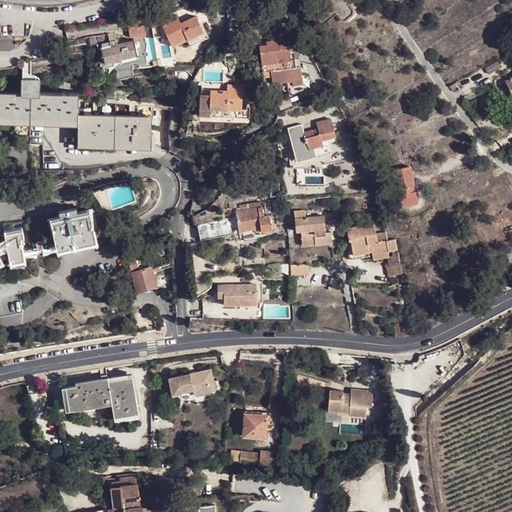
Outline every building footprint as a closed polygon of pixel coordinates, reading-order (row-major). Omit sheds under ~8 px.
[(133,37),(145,37),(139,6),(126,12),(130,37),(133,37)] [(177,15),(161,22),(173,47),(180,43),(188,40),(190,46),(206,39),(204,32),(196,16),(181,23),(177,15)] [(275,34),(266,35),(267,45),(260,46),(263,71),(271,70),(296,66),(295,55),(290,55),(288,40),(285,40),(284,33),(275,34)] [(0,50),(12,50),(17,47),(16,37),(0,36),(0,50)] [(112,61),(121,59),(137,55),(133,41),(117,45),(116,41),(111,42),(112,46),(103,48),(106,62),(112,61)] [(123,62),(121,59),(112,61),(113,63),(104,66),(104,73),(124,69),(123,62)] [(499,60),(485,67),(488,74),(502,66),(499,60)] [(301,66),(296,66),(271,70),(272,81),(282,80),(282,82),(293,81),(293,79),(302,77),(301,66)] [(78,114),(79,104),(79,93),(62,92),(62,95),(39,95),(39,82),(23,81),(23,94),(0,94),(0,91),(0,118),(30,119),(30,124),(42,124),(43,119),(62,120),(70,119),(78,120),(78,117),(78,114)] [(227,84),(227,91),(209,91),(208,116),(226,117),(227,109),(243,109),(243,85),(227,84)] [(152,105),(79,104),(78,114),(78,117),(78,120),(78,124),(78,147),(130,148),(130,143),(151,144),(152,105)] [(379,111),(375,104),(369,108),(373,114),(379,111)] [(337,141),(331,118),(317,121),(318,128),(305,131),(311,155),(320,153),(321,156),(334,152),(332,142),(337,141)] [(389,140),(382,144),(384,149),(392,146),(389,140)] [(370,162),(365,154),(356,158),(359,167),(370,162)] [(410,166),(393,171),(402,206),(410,205),(418,203),(410,166)] [(130,184),(134,194),(143,191),(139,180),(130,184)] [(265,195),(252,197),(253,203),(261,201),(262,207),(263,206),(265,206),(266,213),(271,212),(268,198),(268,197),(267,196),(265,195)] [(239,230),(242,230),(261,227),(261,231),(272,229),(271,228),(274,228),(272,219),(270,220),(269,215),(265,216),(263,206),(262,207),(261,201),(253,203),(241,205),(241,208),(238,208),(239,211),(236,212),(239,230)] [(75,210),(63,213),(63,217),(51,220),(57,245),(73,241),(96,236),(91,211),(76,214),(75,210)] [(314,238),(315,243),(332,242),(331,231),(326,232),(324,215),(306,217),(305,210),(295,211),(296,231),(301,231),(302,239),(314,238)] [(232,219),(198,225),(201,239),(234,233),(232,219)] [(389,251),(398,249),(395,238),(388,239),(387,235),(386,235),(386,236),(385,236),(384,236),(384,237),(384,238),(383,239),(384,240),(378,241),(376,233),(374,223),(347,228),(349,238),(350,238),(353,258),(369,255),(368,247),(367,243),(370,242),(371,246),(373,254),(389,251)] [(0,262),(3,262),(0,255),(0,252),(3,251),(9,250),(11,259),(25,256),(21,238),(25,237),(23,229),(5,233),(7,242),(0,243),(0,262)] [(243,234),(244,241),(263,239),(262,231),(243,234)] [(386,235),(387,235),(386,231),(376,233),(378,241),(384,240),(383,239),(384,238),(384,237),(384,236),(385,236),(386,236),(386,235)] [(98,241),(96,236),(73,241),(74,247),(98,241)] [(369,256),(369,255),(353,258),(350,238),(349,238),(346,239),(350,260),(369,256)] [(74,247),(73,241),(57,245),(59,251),(74,247)] [(373,254),(374,260),(390,257),(389,251),(373,254)] [(399,255),(390,257),(392,266),(400,264),(399,255)] [(26,262),(25,256),(11,259),(12,266),(26,262)] [(402,273),(400,264),(392,266),(389,267),(391,275),(402,273)] [(309,265),(292,266),(293,275),(309,273),(309,265)] [(150,267),(132,272),(138,290),(156,285),(150,267)] [(130,276),(122,278),(125,289),(133,286),(130,276)] [(257,301),(257,294),(257,290),(251,290),(250,284),(218,284),(218,291),(218,297),(224,297),(225,304),(235,304),(236,307),(240,307),(240,304),(256,304),(257,301)] [(0,299),(0,314),(23,310),(20,295),(0,299)] [(405,336),(404,323),(394,324),(395,337),(405,336)] [(192,381),(191,376),(170,381),(173,398),(194,393),(195,397),(212,394),(210,386),(215,385),(213,372),(197,375),(198,380),(192,381)] [(78,387),(68,388),(72,410),(90,407),(89,404),(106,401),(109,400),(113,400),(116,418),(140,414),(134,378),(109,382),(78,387)] [(77,383),(78,387),(109,382),(109,378),(102,379),(77,383)] [(381,386),(385,403),(391,402),(389,395),(388,395),(386,385),(381,386)] [(344,395),(344,393),(344,391),(338,390),(331,390),(329,412),(350,413),(350,417),(367,418),(367,406),(373,406),(374,391),(352,389),(352,393),(351,396),(344,395)] [(246,414),(245,436),(266,437),(266,427),(267,416),(246,414)] [(231,461),(241,462),(242,451),(233,450),(231,461)] [(241,462),(280,468),(281,451),(262,450),(261,453),(242,451),(241,462)] [(115,508),(115,509),(125,509),(125,511),(152,511),(152,510),(150,510),(149,504),(140,505),(138,484),(137,484),(136,477),(121,478),(122,481),(113,483),(114,487),(112,487),(115,508)] [(79,480),(65,481),(68,492),(80,490),(79,480)] [(336,490),(330,489),(328,499),(334,501),(336,490)]
